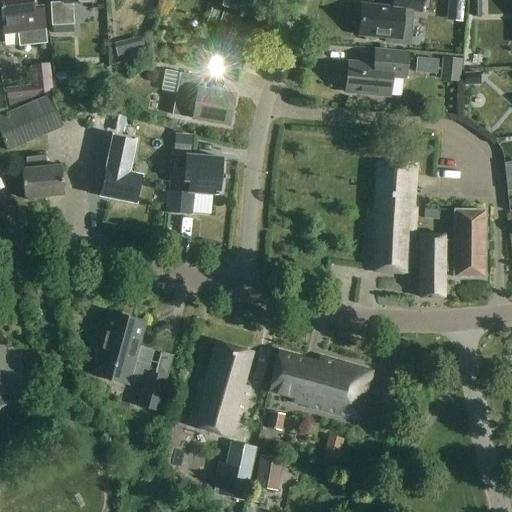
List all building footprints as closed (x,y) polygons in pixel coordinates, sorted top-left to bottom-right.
[(32,10),(30,0),(0,0),(0,9),(3,35),(18,33),(19,46),(45,43),(41,9),(32,10)] [(51,26),(72,25),(71,4),(91,3),(90,0),(62,0),(63,3),(50,4),(51,26)] [(223,0),(221,7),(225,9),(211,50),(245,62),(250,46),(233,41),(242,15),(262,21),(268,0),(223,0)] [(362,4),(359,36),(385,39),(384,44),(410,47),(413,12),(421,13),(422,0),(394,0),(393,7),(362,4)] [(449,0),(449,8),(465,9),(465,0),(449,0)] [(473,17),(483,17),(482,0),(473,1),(473,17)] [(139,31),(152,35),(158,15),(144,11),(139,31)] [(72,25),(51,26),(52,34),(72,33),(72,25)] [(113,45),(116,58),(129,54),(128,48),(126,42),(113,45)] [(405,78),(407,54),(375,51),(374,65),(348,63),(345,93),(389,97),(391,77),(405,78)] [(217,73),(220,61),(212,59),(208,70),(217,73)] [(461,83),(463,60),(444,59),(442,82),(461,83)] [(31,66),(34,85),(36,95),(54,93),(50,63),(31,66)] [(467,85),(481,84),(480,73),(466,74),(467,85)] [(227,126),(233,96),(199,90),(201,79),(179,74),(172,115),(227,126)] [(0,135),(7,151),(62,128),(49,98),(0,118),(0,135)] [(173,135),(172,150),(190,151),(191,136),(173,135)] [(103,184),(100,197),(134,204),(135,200),(140,177),(137,176),(129,175),(126,174),(130,156),(133,142),(115,139),(112,138),(106,170),(103,184)] [(46,168),(45,156),(26,158),(27,170),(21,170),(24,200),(63,196),(60,167),(46,168)] [(218,193),(219,184),(221,159),(185,156),(183,180),(179,180),(178,192),(168,191),(166,213),(191,215),(193,195),(214,197),(214,192),(218,193)] [(511,193),(511,164),(503,166),(506,194),(511,193)] [(414,235),(417,208),(413,207),(416,167),(380,165),(376,213),(370,213),(365,271),(411,274),(411,269),(420,269),(420,298),(444,298),(444,272),(454,272),(453,277),(484,277),(485,211),(454,211),(454,239),(444,239),(444,235),(420,235),(420,241),(414,242),(414,235)] [(63,211),(63,199),(44,199),(44,211),(63,211)] [(190,258),(188,226),(169,227),(171,260),(190,258)] [(96,354),(91,373),(130,383),(131,377),(144,380),(140,393),(137,407),(157,412),(160,399),(166,375),(147,370),(152,350),(137,346),(138,343),(144,319),(107,310),(98,344),(92,348),(96,354)] [(243,387),(252,352),(217,342),(206,382),(197,379),(185,424),(234,440),(249,388),(243,387)] [(318,361),(279,351),(268,393),(293,400),(292,404),(306,408),(306,409),(359,423),(372,371),(320,356),(318,361)] [(0,405),(8,401),(0,384),(0,405)] [(267,429),(280,431),(283,415),(270,412),(267,429)] [(135,453),(144,448),(136,435),(128,440),(135,453)] [(329,447),(325,466),(339,469),(343,450),(329,447)] [(278,492),(284,460),(260,456),(255,488),(278,492)] [(246,497),(251,474),(225,468),(220,491),(246,497)]
